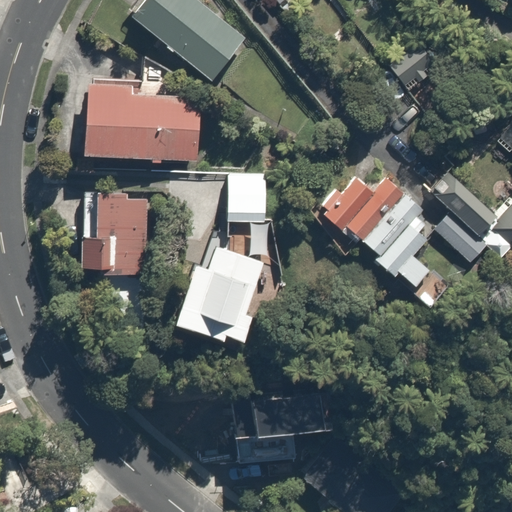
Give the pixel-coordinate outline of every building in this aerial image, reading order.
[(199,0),(125,0),(120,7),(217,81),(249,38),(199,0)] [(79,82),(74,152),(193,160),(197,90),(79,82)] [(511,112),(496,129),(511,143),(511,112)] [(393,267),(412,285),(430,266),(411,248),(427,232),(408,215),(419,203),(380,166),(363,183),(349,168),(313,205),(333,224),(337,219),(368,248),(363,253),(385,275),(393,267)] [(453,249),(466,262),(479,248),(502,272),(511,261),(511,187),(485,216),(434,167),(418,184),(444,209),(429,225),(453,249)] [(264,171),(221,169),(219,214),(262,216),(264,171)] [(143,191),(89,189),(85,266),(139,269),(143,191)] [(264,247),(210,226),(198,257),(184,251),(161,308),(229,335),(264,247)]
